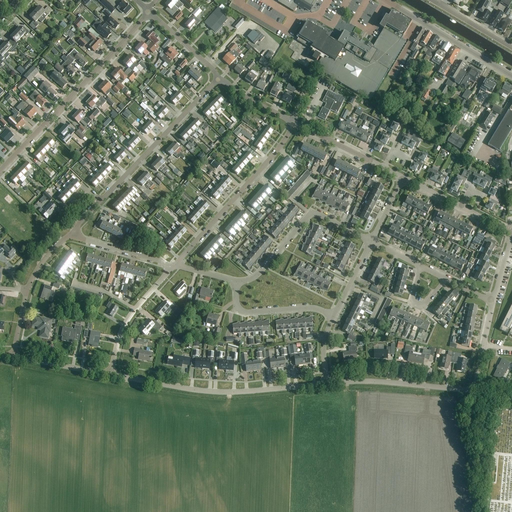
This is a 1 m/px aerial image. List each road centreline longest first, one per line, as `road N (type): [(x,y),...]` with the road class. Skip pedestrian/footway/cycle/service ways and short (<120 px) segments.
road 1 (residential): [(148,10),(0,171)]
road 2 (residential): [(326,384),(219,392),(110,373)]
road 3 (residential): [(176,265),(293,121)]
road 4 (residential): [(101,201),(220,77)]
road 5 (residential): [(236,282),(254,277),(311,215),(371,241)]
road 6 (residential): [(26,292),(13,270),(87,194),(101,201)]
road 7 (residential): [(473,390),(326,384)]
road 8 (secondary): [(511,75),(385,0)]
road 9 (residential): [(110,373),(135,309),(176,265)]
road 10 (residential): [(333,319),(312,309),(242,312),(236,282)]
road 11 (residential): [(401,179),(293,121)]
road 12 (residential): [(511,232),(401,179)]
